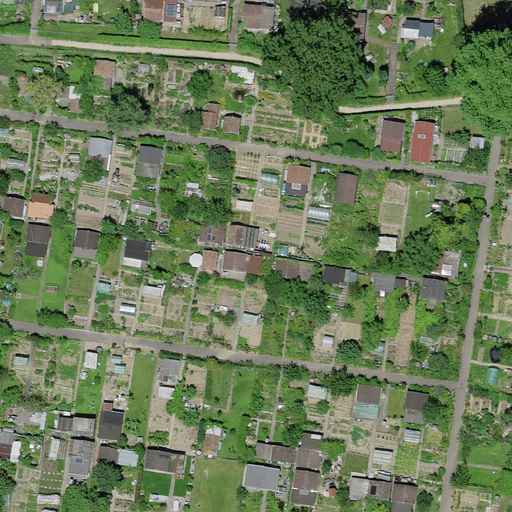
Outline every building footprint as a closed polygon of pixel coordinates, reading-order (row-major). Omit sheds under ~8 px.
[(181,361),(162,358),(159,372),(179,375),(181,361)] [(151,374),(136,372),(134,381),(150,384),(151,374)] [(359,384),(356,402),(357,402),(380,405),(381,405),(384,388),(359,384)] [(175,389),(159,386),(158,396),(173,398),(175,389)] [(326,392),(312,390),(310,400),(324,402),(326,392)] [(431,395),(408,391),(406,408),(428,412),(431,395)] [(380,405),(357,402),(355,418),(378,421),(380,405)] [(125,413),(103,410),(99,438),(121,442),(125,413)] [(96,420),(75,418),(73,435),(94,438),(96,420)] [(223,427),(208,424),(203,451),(217,454),(223,427)] [(14,434),(2,432),(0,442),(0,443),(13,446),(14,434)] [(323,436),(303,433),(301,449),(321,451),(323,436)] [(94,443),(70,440),(68,457),(71,458),(90,461),(92,461),(94,443)] [(13,446),(0,443),(0,459),(10,461),(13,446)] [(273,445),(257,443),(255,458),(271,461),(273,445)] [(296,449),(273,445),(271,461),(294,464),(296,449)] [(118,450),(100,447),(98,461),(116,464),(118,450)] [(299,448),(296,466),(321,470),(324,452),(321,451),(301,449),(299,448)] [(139,453),(118,450),(116,464),(116,465),(137,468),(139,453)] [(147,451),(145,469),(168,473),(171,454),(147,451)] [(185,456),(171,454),(168,473),(183,475),(185,456)] [(90,461),(71,458),(68,473),(88,476),(90,461)] [(281,469),(247,464),(244,487),(278,492),(281,469)] [(295,470),(292,488),(294,489),(318,492),(320,474),(295,470)] [(370,480),(352,478),(350,498),(367,500),(368,498),(370,480)] [(392,483),(370,480),(368,498),(390,501),(392,483)] [(394,483),(391,501),(417,505),(419,487),(394,483)] [(318,492),(294,489),(292,503),(315,507),(318,492)]
